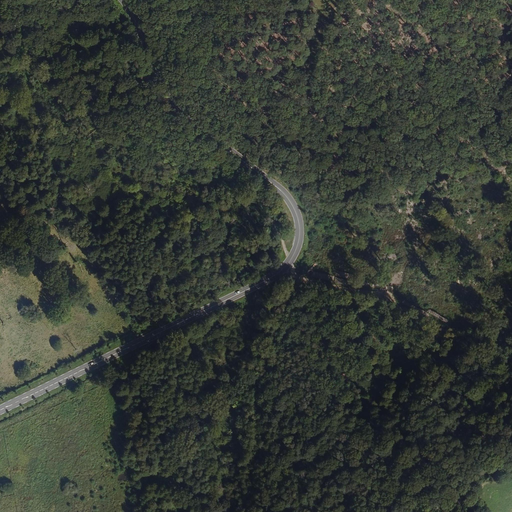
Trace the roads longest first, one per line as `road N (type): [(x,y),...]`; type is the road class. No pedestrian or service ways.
road 1 (secondary): [(0,410),(267,281),(297,250),(299,224),(287,193),(187,121),(118,0)]
road 2 (track): [(289,263),(255,191),(151,135),(28,37),(0,2)]
